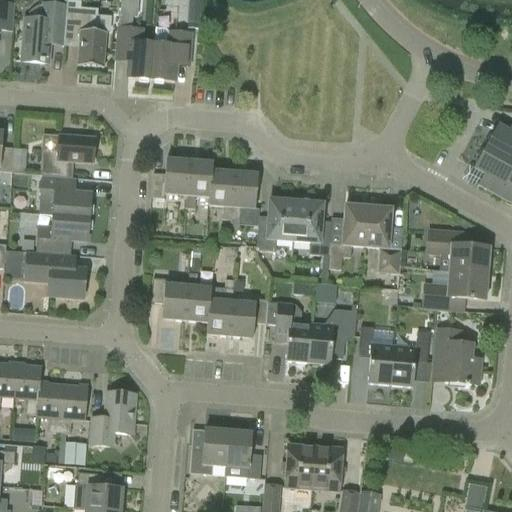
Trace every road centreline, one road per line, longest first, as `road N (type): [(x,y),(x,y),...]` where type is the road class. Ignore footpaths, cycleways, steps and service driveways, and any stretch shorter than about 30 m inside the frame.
road 1 (residential): [(505,434),(172,395)]
road 2 (residential): [(137,137),(168,119),(249,125),(283,156),(382,162)]
road 3 (residential): [(121,340),(137,137)]
road 4 (residential): [(137,137),(97,104),(0,96)]
road 5 (residential): [(511,231),(382,162)]
road 6 (residential): [(121,340),(0,331)]
